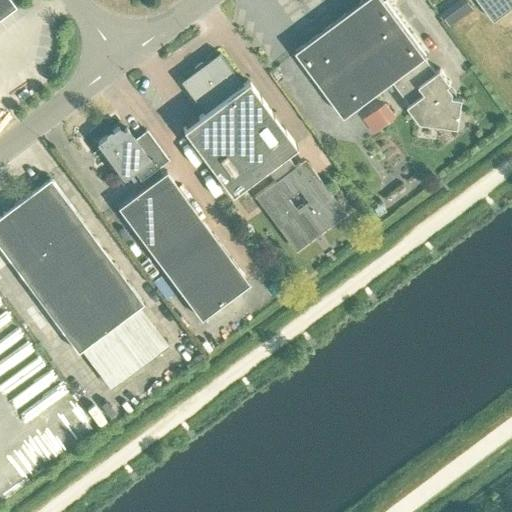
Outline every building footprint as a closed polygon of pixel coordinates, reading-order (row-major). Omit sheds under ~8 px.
[(0,0),(0,12),(14,2),(12,0),(0,0)] [(361,0),(295,49),(344,115),(392,79),(409,102),(408,103),(420,119),(458,125),(462,96),(452,94),(452,90),(448,83),(451,81),(440,67),(436,70),(424,55),(426,54),(386,0),(361,0)] [(450,24),(473,7),(468,0),(456,0),(441,11),(450,24)] [(511,0),(479,0),(494,19),(511,4),(511,0)] [(269,207),(290,236),(295,233),(302,242),(344,211),(308,163),(297,162),(293,165),(284,152),(295,143),(247,78),(242,82),(218,50),(179,79),(203,111),(182,127),(230,192),(265,166),(274,179),(262,188),(273,204),(269,207)] [(372,112),(383,126),(396,116),(385,102),(372,112)] [(106,154),(105,159),(109,165),(115,165),(122,176),(137,164),(145,174),(167,157),(146,128),(133,138),(125,127),(123,128),(117,126),(111,130),(107,129),(105,131),(104,135),(96,141),(106,154)] [(248,281),(165,169),(117,205),(200,317),(248,281)] [(142,301),(49,176),(0,212),(0,246),(76,350),(142,301)] [(8,346),(9,392),(54,391),(53,359),(24,360),(24,345),(8,346)]
